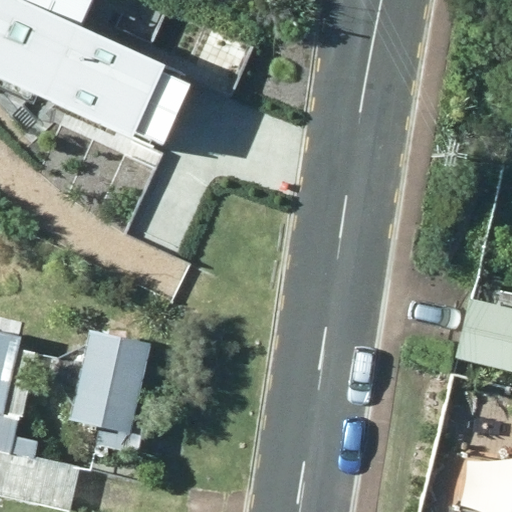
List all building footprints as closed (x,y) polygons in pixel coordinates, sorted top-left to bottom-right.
[(0,98),(149,165),(185,86),(0,3),(0,98)] [(303,46),(249,40),(240,112),(294,119),(303,46)] [(457,361),(511,374),(511,313),(471,304),(457,361)] [(0,497),(60,511),(71,511),(80,473),(36,463),(40,441),(17,436),(37,355),(20,352),(23,340),(0,334),(0,454),(1,455),(0,461),(0,497)] [(90,336),(70,424),(133,437),(151,349),(90,336)]
